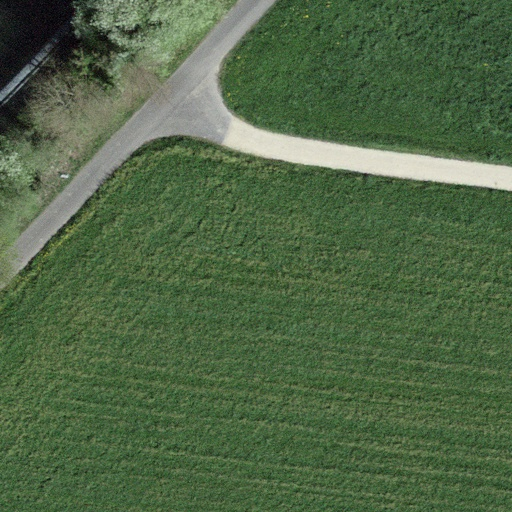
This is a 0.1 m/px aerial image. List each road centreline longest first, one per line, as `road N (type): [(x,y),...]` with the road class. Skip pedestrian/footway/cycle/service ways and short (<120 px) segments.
road 1 (track): [(0,271),(265,0)]
road 2 (track): [(171,99),(285,148),(511,175)]
